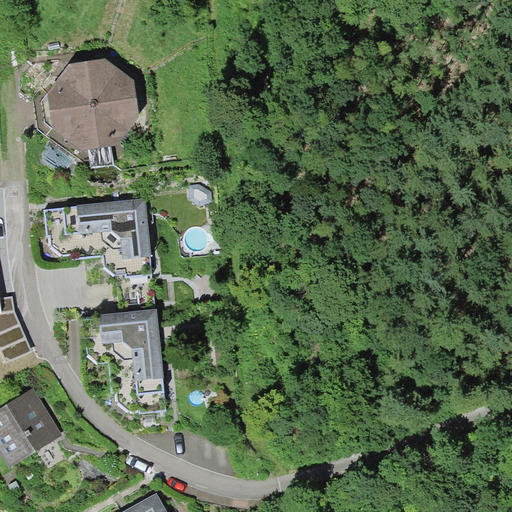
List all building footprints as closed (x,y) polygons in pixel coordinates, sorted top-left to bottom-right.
[(105,57),(69,63),(46,91),(52,129),(82,150),(119,144),(139,116),(134,79),(105,57)] [(77,206),(44,209),(47,236),(49,236),(49,247),(60,256),(72,257),(73,260),(86,259),(87,285),(118,282),(120,312),(156,308),(146,199),(77,205),(77,206)] [(13,296),(0,297),(0,299),(2,312),(0,312),(0,349),(5,362),(32,350),(14,309),(13,296)] [(120,312),(79,316),(81,338),(86,347),(87,357),(96,364),(109,362),(111,393),(114,393),(116,403),(128,413),(139,414),(167,411),(163,377),(164,377),(157,308),(156,308),(120,312)] [(33,388),(0,408),(0,452),(10,468),(63,435),(33,388)] [(167,511),(157,493),(122,511),(167,511)]
